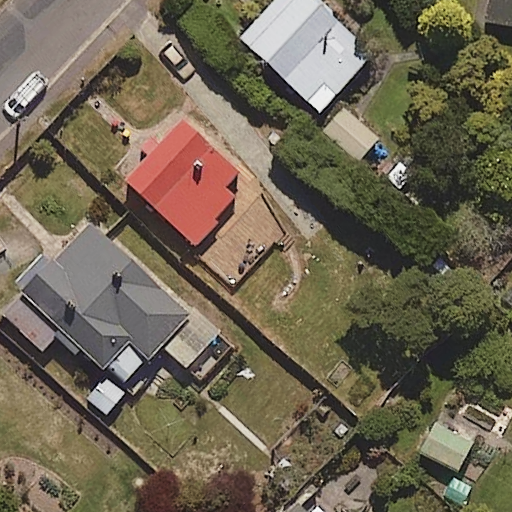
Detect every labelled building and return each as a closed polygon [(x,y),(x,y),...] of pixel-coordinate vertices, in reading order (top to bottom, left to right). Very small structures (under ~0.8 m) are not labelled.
[(375,58),(314,0),(278,0),(242,39),(321,115),(375,58)] [(511,0),(484,0),(481,23),(511,28),(511,0)] [(380,142),(346,111),(325,134),(360,164),(380,142)] [(196,246),(238,200),(230,193),(244,178),(185,124),(129,185),(196,246)] [(228,352),(89,227),(23,300),(123,390),(162,346),(201,381),(228,352)] [(474,444),(434,426),(421,454),(461,472),(474,444)] [(243,511),(280,511),(287,504),(265,486),(243,511)]
